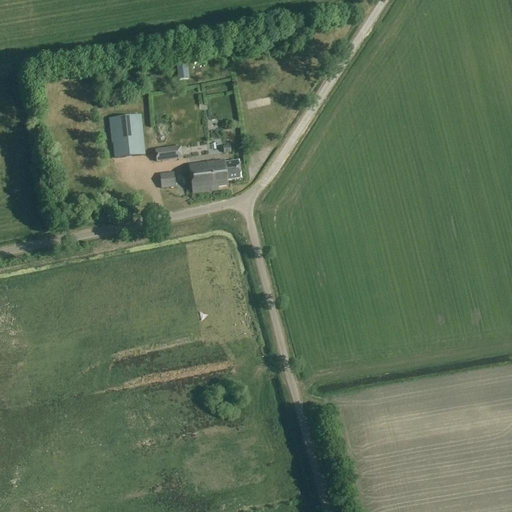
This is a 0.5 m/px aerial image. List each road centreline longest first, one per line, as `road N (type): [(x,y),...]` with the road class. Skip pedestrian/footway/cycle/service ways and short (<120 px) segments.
road 1 (unclassified): [(325,511),(242,198)]
road 2 (unclassified): [(242,198),(0,253)]
road 3 (unclassified): [(242,198),(267,177),(383,0)]
